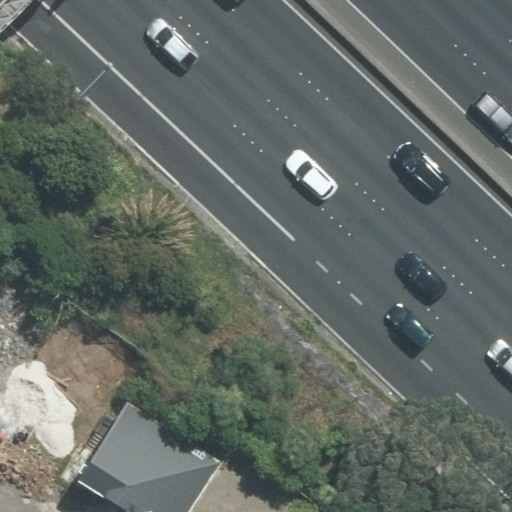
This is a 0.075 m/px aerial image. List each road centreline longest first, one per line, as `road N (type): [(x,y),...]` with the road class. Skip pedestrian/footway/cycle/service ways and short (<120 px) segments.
road 1 (motorway): [(511,271),(224,0)]
road 2 (motorway): [(408,0),(511,100)]
